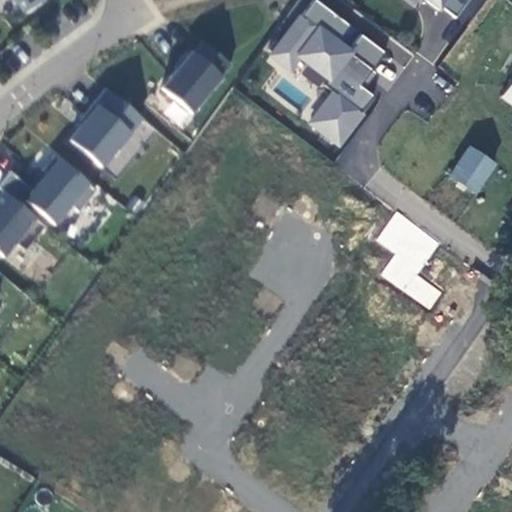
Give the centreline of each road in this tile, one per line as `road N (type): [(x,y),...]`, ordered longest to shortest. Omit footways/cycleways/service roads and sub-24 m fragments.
road 1 (unclassified): [(338,511),(507,272)]
road 2 (residential): [(122,0),(110,30),(0,114)]
